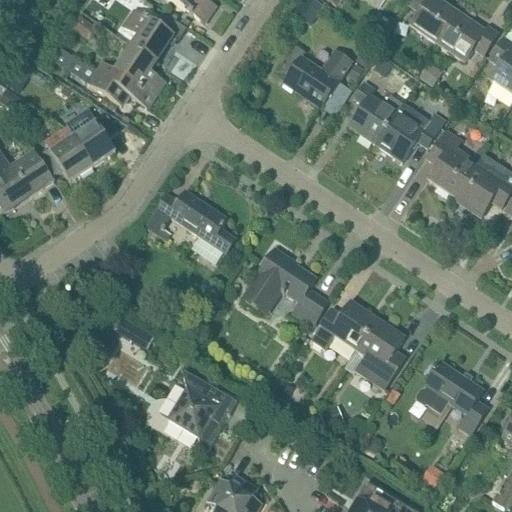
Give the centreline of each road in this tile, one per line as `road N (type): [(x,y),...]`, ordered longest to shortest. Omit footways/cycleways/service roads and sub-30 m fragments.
road 1 (residential): [(511,326),(191,110)]
road 2 (residential): [(14,278),(131,201),(191,110)]
road 3 (tertiary): [(90,511),(0,350)]
road 4 (residential): [(191,110),(265,0)]
